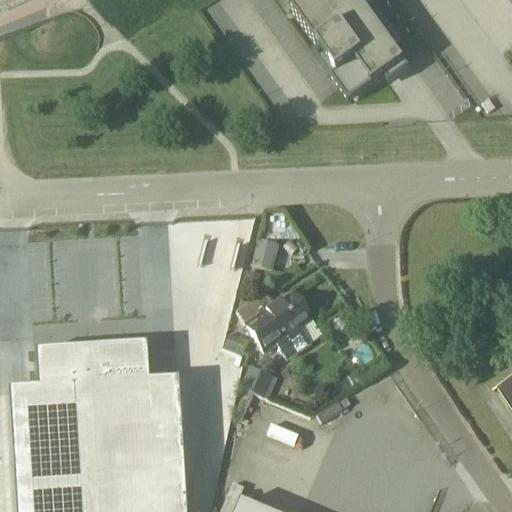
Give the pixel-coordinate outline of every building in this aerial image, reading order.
[(348,107),(384,81),(389,87),(409,73),(356,0),(281,0),(319,53),(313,57),(348,107)] [(267,76),(256,85),(268,100),(267,101),(284,123),(296,113),(267,76)] [(294,216),(272,216),(271,240),(294,241),(294,216)] [(86,245),(89,265),(101,263),(97,243),(86,245)] [(30,257),(2,258),(4,298),(62,296),(61,286),(84,285),(83,258),(72,259),(71,245),(29,247),(30,257)] [(252,270),(271,274),(277,249),(258,245),(252,270)] [(259,280),(245,277),(242,291),(256,294),(259,280)] [(263,296),(235,314),(265,358),(277,349),(286,363),(311,347),(310,346),(301,332),(312,325),(313,324),(293,296),(273,310),(263,296)] [(485,306),(447,331),(465,359),(504,334),(485,306)] [(350,338),(354,344),(363,338),(358,332),(350,338)] [(229,338),(224,351),(242,358),(247,345),(229,338)] [(5,396),(11,511),(183,511),(176,385),(149,387),(146,351),(35,357),(38,394),(5,396)] [(240,392),(262,401),(271,379),(249,370),(240,392)] [(511,416),(511,382),(496,393),(511,416)]
